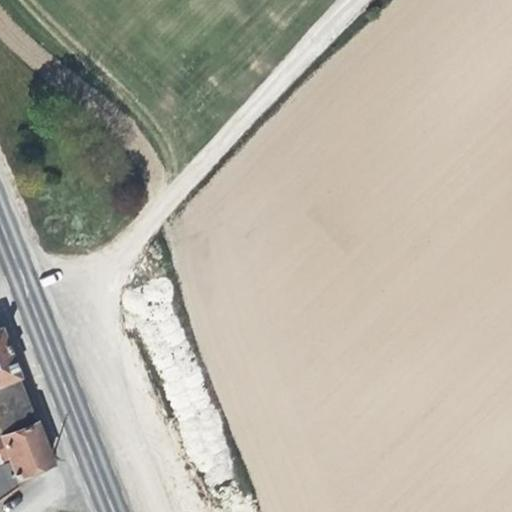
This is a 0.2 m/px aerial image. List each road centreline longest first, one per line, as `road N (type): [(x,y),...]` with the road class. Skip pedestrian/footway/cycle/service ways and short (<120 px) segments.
road 1 (unclassified): [(366,0),(42,329)]
road 2 (unknown): [(117,252),(226,511)]
road 3 (secondary): [(42,329),(113,511)]
